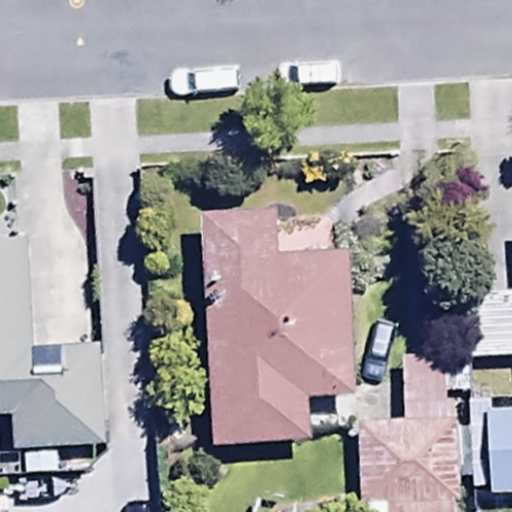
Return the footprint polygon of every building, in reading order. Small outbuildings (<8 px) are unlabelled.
[(274,230),(201,234),(214,460),(305,455),(303,414),(354,411),(346,267),(276,270),(274,230)] [(13,461),(24,461),(24,484),(81,483),(80,460),(103,459),(101,364),(29,365),(28,260),(0,260),(0,429),(12,430),(13,461)] [(511,304),(468,305),(470,370),(511,369),(511,304)] [(457,511),(457,435),(444,435),(444,364),(398,364),(398,439),(359,439),(359,511),(457,511)] [(511,507),(511,422),(482,424),(488,509),(511,507)]
